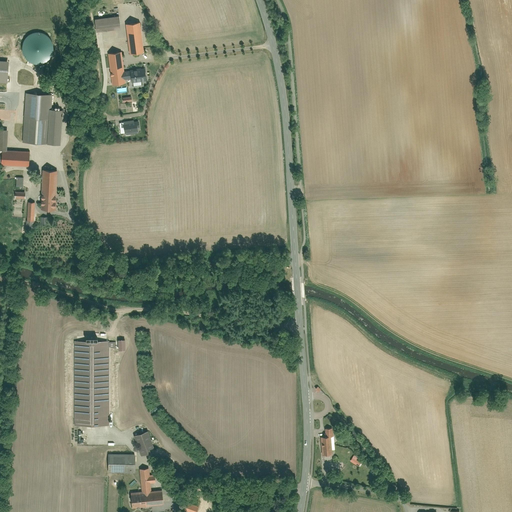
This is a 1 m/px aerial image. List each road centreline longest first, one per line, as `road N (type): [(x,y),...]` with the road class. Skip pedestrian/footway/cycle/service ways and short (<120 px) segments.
road 1 (tertiary): [(299,511),(307,439),(285,113),(259,0)]
road 2 (track): [(299,326),(108,308),(6,279)]
road 3 (track): [(467,0),(484,140)]
